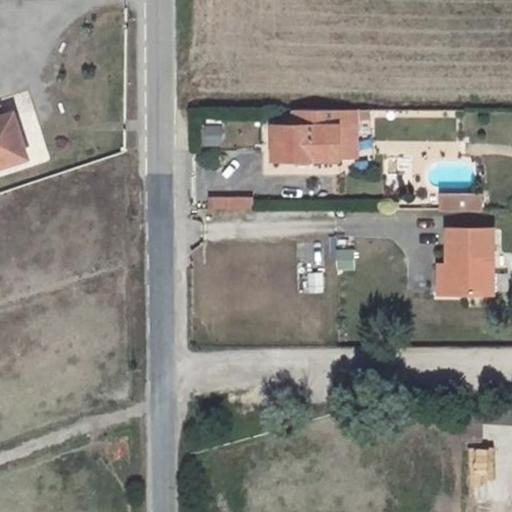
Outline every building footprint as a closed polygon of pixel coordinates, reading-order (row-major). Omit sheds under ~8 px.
[(298,128),(266,128),(268,169),(338,169),(340,110),(298,110),(298,128)] [(356,110),(340,110),(338,169),(355,169),(356,110)] [(5,127),(0,128),(0,172),(17,167),(5,127)] [(212,195),(212,209),(256,208),(256,194),(212,195)] [(505,236),(458,236),(458,272),(450,272),(450,278),(466,278),(466,300),(505,300),(505,236)] [(339,248),(340,269),(357,268),(356,248),(339,248)] [(309,271),(309,292),(325,292),(325,271),(309,271)] [(450,278),(447,278),(446,300),(466,300),(466,278),(450,278)] [(511,412),(490,412),(490,429),(511,430),(511,412)] [(489,432),(474,432),(474,468),(474,492),(489,492),(489,432)]
